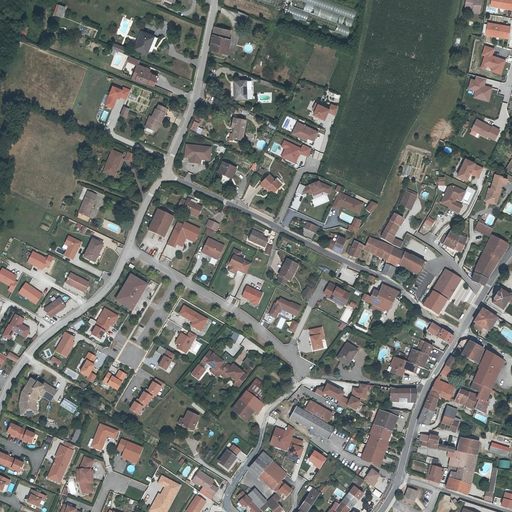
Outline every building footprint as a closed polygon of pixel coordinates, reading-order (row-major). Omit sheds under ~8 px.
[(467,0),(466,7),(474,9),(481,10),(482,0),(467,0)] [(511,10),(511,0),(490,0),(489,6),(511,10)] [(56,15),(62,17),(66,6),(60,4),(56,15)] [(487,15),(500,16),(501,9),(489,8),(487,15)] [(484,35),(508,39),(510,26),(487,21),(484,35)] [(209,49),(224,54),(226,44),(230,45),(231,41),(229,40),(231,32),(215,26),(212,40),(210,47),(209,49)] [(135,49),(147,53),(154,36),(142,31),(135,49)] [(480,68),(502,74),(506,59),(492,55),(494,47),(484,45),(481,55),(483,55),(480,68)] [(271,55),(268,63),(276,65),(278,58),(271,55)] [(144,81),(150,83),(155,85),(159,76),(154,74),(150,72),(147,71),(148,68),(139,65),(137,70),(141,72),(138,80),(144,82),(144,81)] [(474,91),(472,98),(489,102),(492,87),(484,85),(486,78),(475,75),(474,79),(470,78),(467,89),(474,91)] [(250,80),(235,81),(236,90),(233,90),(234,100),(246,99),(246,89),(251,89),(250,80)] [(122,87),(121,89),(110,86),(104,106),(113,110),(117,97),(126,100),(130,89),(122,87)] [(330,103),(328,108),(315,102),(310,114),(324,120),(327,113),(335,116),(339,107),(330,103)] [(145,131),(153,135),(158,124),(161,125),(164,117),(166,118),(168,113),(159,109),(157,112),(156,111),(152,121),(149,120),(145,131)] [(105,121),(108,112),(103,110),(100,120),(105,121)] [(122,112),(119,120),(124,122),(127,114),(122,112)] [(476,118),(469,133),(478,138),(480,135),(494,141),(500,129),(476,118)] [(231,128),(232,128),(235,129),(235,131),(233,131),(232,140),(241,142),(244,121),(232,119),(231,128)] [(296,121),(291,134),(313,144),(318,131),(296,121)] [(308,157),(311,148),(301,145),(300,147),(283,140),(280,147),(284,148),(280,158),(295,164),(299,154),(308,157)] [(188,163),(200,164),(201,160),(210,161),(211,146),(185,144),(183,158),(188,159),(188,163)] [(223,154),(226,148),(217,145),(215,150),(223,154)] [(117,172),(119,168),(124,157),(125,155),(114,151),(106,168),(112,171),(111,174),(110,175),(116,178),(118,177),(120,173),(117,172)] [(128,159),(134,163),(137,157),(130,154),(128,159)] [(479,175),(483,168),(475,164),(475,163),(466,159),(457,176),(467,180),(471,173),(471,172),(479,175)] [(219,175),(226,178),(226,176),(234,180),(238,171),(224,164),(219,175)] [(406,165),(403,176),(408,178),(411,166),(406,165)] [(503,182),(506,183),(507,179),(502,177),(502,176),(495,174),(493,179),(503,182)] [(266,189),(269,191),(271,190),(274,193),(283,184),(277,178),(274,181),(269,176),(260,184),(266,189)] [(493,179),(491,189),(489,188),(486,197),(489,197),(490,199),(489,202),(496,204),(498,196),(497,194),(498,191),(499,191),(500,190),(501,190),(503,182),(493,179)] [(299,184),(296,192),(302,194),(303,191),(307,190),(308,194),(312,193),(321,189),(329,193),(331,187),(318,182),(305,187),(299,184)] [(452,186),(448,188),(441,204),(450,208),(449,209),(459,213),(462,206),(453,201),(455,198),(461,201),(463,197),(458,195),(457,192),(459,189),(452,186)] [(417,194),(406,189),(405,191),(416,197),(417,194)] [(411,210),(416,197),(405,191),(400,205),(411,210)] [(79,213),(87,217),(91,209),(93,210),(96,202),(95,201),(97,196),(89,192),(79,213)] [(339,192),(332,207),(338,210),(341,205),(359,213),(363,204),(339,192)] [(189,197),(183,210),(197,217),(202,206),(197,204),(190,201),(191,199),(192,198),(189,197)] [(370,201),(365,210),(371,214),(377,204),(370,201)] [(162,236),(172,215),(160,210),(156,218),(154,217),(153,221),(154,222),(150,230),(162,236)] [(400,227),(404,220),(401,218),(394,214),(385,230),(381,238),(392,245),(401,248),(403,243),(394,239),(394,237),(391,236),(397,225),(400,227)] [(162,236),(164,237),(174,216),(172,215),(162,236)] [(210,219),(207,226),(216,230),(220,223),(210,219)] [(167,243),(174,246),(175,243),(182,246),(186,238),(187,235),(196,238),(200,229),(185,222),(181,232),(174,228),(167,243)] [(304,228),(311,231),(314,225),(307,222),(304,228)] [(479,223),(475,230),(490,237),(493,230),(491,229),(484,226),(479,223)] [(394,237),(400,227),(397,225),(391,236),(394,237)] [(249,239),(266,247),(269,240),(264,238),(265,236),(253,231),(249,239)] [(451,231),(448,235),(444,244),(455,249),(461,236),(451,231)] [(333,234),(330,241),(332,242),(336,244),(339,238),(339,237),(333,234)] [(66,245),(63,256),(73,260),(80,241),(67,236),(64,244),(66,245)] [(467,239),(461,236),(455,249),(458,250),(461,252),(467,239)] [(484,252),(496,258),(501,248),(506,250),(509,244),(492,236),(484,252)] [(225,245),(208,238),(202,252),(218,260),(225,245)] [(346,241),(339,238),(336,244),(332,242),(330,241),(327,248),(333,251),(340,254),(346,241)] [(376,252),(375,255),(387,260),(393,248),(378,242),(370,238),(365,247),(376,252)] [(85,258),(91,261),(94,257),(97,259),(101,251),(104,246),(94,240),(85,258)] [(358,255),(361,248),(362,245),(359,244),(355,241),(354,244),(352,247),(349,246),(346,253),(349,254),(349,256),(357,259),(358,255)] [(361,248),(375,255),(376,252),(365,247),(362,245),(361,248)] [(393,248),(387,260),(386,262),(387,262),(395,266),(397,262),(419,273),(425,262),(412,255),(411,256),(393,248)] [(501,248),(496,258),(500,259),(502,256),(506,250),(501,248)] [(246,274),(251,264),(239,257),(241,252),(234,249),(228,262),(230,263),(230,265),(230,266),(228,270),(235,274),(237,270),(238,267),(240,269),(239,270),(246,274)] [(48,255),(46,258),(31,251),(26,263),(42,270),(44,266),(48,268),(53,257),(48,255)] [(103,252),(101,251),(97,259),(94,257),(91,261),(97,264),(103,252)] [(485,286),(492,273),(490,272),(496,258),(484,252),(477,266),(472,281),(485,286)] [(490,272),(492,273),(500,259),(496,258),(490,272)] [(283,267),(293,272),(296,265),(287,260),(283,267)] [(395,269),(386,264),(382,274),(391,277),(395,269)] [(12,293),(18,282),(15,280),(17,276),(1,267),(0,269),(0,281),(9,286),(7,290),(12,293)] [(279,276),(281,276),(287,280),(288,280),(293,272),(283,267),(279,276)] [(460,283),(463,279),(444,268),(431,291),(448,301),(458,282),(460,283)] [(83,292),(88,283),(70,273),(65,283),(83,292)] [(285,285),(287,280),(281,276),(278,281),(285,285)] [(457,306),(461,300),(470,305),(477,293),(465,285),(466,282),(462,280),(449,301),(457,306)] [(24,282),(18,293),(21,295),(20,296),(37,306),(44,294),(24,282)] [(330,283),(324,293),(328,296),(331,297),(332,301),(336,302),(339,301),(344,305),(350,294),(330,283)] [(257,303),(263,293),(247,285),(242,295),(252,301),(257,303)] [(388,312),(394,299),(393,298),(396,291),(382,285),(379,293),(374,290),(371,297),(366,295),(364,293),(362,300),(368,303),(368,302),(378,306),(383,309),(388,312)] [(309,299),(314,290),(307,287),(306,290),(302,295),(309,299)] [(497,293),(492,301),(490,304),(501,311),(506,303),(507,301),(511,303),(511,294),(504,290),(502,292),(499,290),(497,293)] [(59,298),(44,309),(50,318),(65,307),(59,298)] [(274,305),(269,315),(275,318),(278,312),(280,312),(282,307),(284,307),(288,309),(287,311),(296,316),(300,307),(291,302),(291,303),(280,298),(279,301),(277,301),(276,304),(275,306),(274,305)] [(348,305),(353,309),(356,304),(351,301),(348,305)] [(200,332),(208,319),(183,305),(177,315),(191,323),(190,326),(200,332)] [(103,308),(90,335),(103,341),(116,314),(103,308)] [(474,322),(476,323),(482,327),(483,328),(485,325),(491,329),(492,327),(496,330),(502,320),(498,317),(497,318),(483,308),(474,322)] [(24,320),(15,315),(9,326),(11,327),(12,330),(11,331),(25,338),(29,331),(28,329),(23,326),(22,327),(20,325),(24,320)] [(281,329),(286,319),(280,317),(276,327),(281,329)] [(288,331),(294,333),(297,322),(291,320),(288,331)] [(429,330),(438,336),(442,329),(432,323),(429,330)] [(317,329),(310,330),(311,337),(310,337),(313,350),(323,348),(321,339),(320,335),(323,335),(322,330),(317,331),(317,329)] [(454,337),(442,329),(438,336),(450,344),(454,337)] [(186,335),(180,332),(172,345),(186,353),(196,336),(188,331),(186,335)] [(64,332),(54,351),(66,358),(76,338),(64,332)] [(461,354),(474,362),(482,347),(467,339),(461,341),(458,345),(464,349),(461,354)] [(349,357),(352,358),(357,350),(347,343),(337,359),(345,364),(349,357)] [(412,350),(409,360),(422,366),(426,355),(429,356),(433,346),(426,343),(422,353),(412,350)] [(166,371),(174,354),(159,346),(156,352),(162,355),(156,366),(166,371)] [(485,349),(482,347),(474,362),(475,363),(478,364),(485,349)] [(49,348),(44,350),(46,358),(52,355),(49,348)] [(495,368),(499,358),(487,350),(479,369),(492,375),(496,368),(495,368)] [(210,351),(202,362),(206,365),(212,370),(215,372),(213,375),(217,378),(219,376),(220,375),(224,378),(226,376),(229,378),(235,383),(239,386),(247,375),(233,364),(230,367),(210,351)] [(6,357),(16,362),(19,358),(9,352),(6,357)] [(88,352),(78,373),(87,377),(97,357),(88,352)] [(50,361),(59,365),(61,360),(52,356),(50,361)] [(398,357),(395,356),(394,357),(392,363),(394,364),(402,368),(400,374),(402,375),(407,365),(406,364),(407,362),(406,361),(397,358),(398,357)] [(450,367),(451,368),(456,359),(451,356),(446,365),(450,367)] [(242,364),(251,368),(254,361),(245,357),(242,364)] [(503,360),(499,358),(495,368),(496,368),(492,375),(496,377),(503,360)] [(394,364),(393,368),(391,373),(402,377),(405,369),(415,373),(418,366),(412,364),(411,366),(407,365),(402,375),(400,374),(402,368),(394,364)] [(443,369),(441,373),(448,375),(449,372),(451,368),(450,367),(448,371),(443,369)] [(486,388),(492,375),(479,369),(474,382),(486,388)] [(115,376),(107,372),(101,383),(118,391),(126,374),(118,370),(115,376)] [(496,377),(492,375),(486,388),(489,389),(490,389),(496,377)] [(35,413),(36,413),(34,400),(39,392),(38,391),(33,400),(34,407),(23,409),(22,402),(24,393),(26,390),(29,385),(33,387),(36,382),(30,378),(22,392),(19,402),(21,415),(35,413)] [(130,412),(138,415),(141,407),(148,410),(161,381),(153,378),(148,389),(142,386),(130,412)] [(437,378),(435,382),(447,387),(448,384),(437,378)] [(256,379),(246,391),(261,402),(264,404),(264,405),(266,402),(263,399),(269,391),(265,388),(266,386),(256,379)] [(22,402),(23,409),(34,407),(33,400),(38,391),(39,392),(49,398),(54,391),(42,384),(42,385),(36,382),(33,387),(29,385),(26,390),(24,393),(22,402)] [(454,386),(448,384),(447,387),(435,382),(429,395),(437,399),(439,394),(450,399),(454,386)] [(486,388),(474,382),(470,389),(478,393),(477,395),(477,396),(474,409),(480,411),(482,407),(484,401),(486,395),(483,394),(486,388)] [(323,387),(317,389),(314,393),(321,396),(323,393),(339,401),(337,405),(345,409),(347,406),(355,410),(359,402),(358,401),(351,397),(349,401),(341,397),(343,393),(327,384),(325,388),(323,387)] [(353,389),(351,397),(358,401),(359,398),(365,399),(367,385),(360,384),(359,389),(353,389)] [(390,401),(396,401),(396,398),(408,398),(408,402),(409,402),(409,389),(395,389),(382,387),(382,389),(391,391),(390,401)] [(465,405),(468,396),(466,396),(467,392),(460,389),(455,401),(465,405)] [(246,391),(232,409),(246,420),(251,415),(248,413),(252,407),(255,409),(256,409),(261,402),(246,391)] [(474,409),(477,396),(477,395),(469,392),(468,396),(465,405),(474,409)] [(435,406),(437,399),(429,395),(424,408),(434,413),(435,406)] [(332,413),(307,399),(302,408),(326,422),(332,413)] [(261,402),(256,409),(259,412),(264,404),(261,402)] [(313,434),(316,436),(318,434),(328,439),(334,428),(295,406),(289,417),(315,432),(313,434)] [(444,417),(459,423),(460,420),(454,417),(457,410),(452,408),(448,406),(446,410),(444,417)] [(434,413),(424,408),(418,422),(428,424),(434,413)] [(392,419),(395,420),(396,417),(397,417),(400,411),(389,409),(387,413),(380,411),(374,425),(375,426),(388,431),(392,419)] [(185,419),(183,425),(194,430),(201,416),(189,411),(185,419)] [(450,426),(457,428),(459,423),(444,417),(443,423),(450,426)] [(392,432),(396,420),(395,420),(392,419),(388,431),(391,432),(392,432)] [(10,423),(6,433),(11,434),(14,436),(18,438),(22,429),(10,423)] [(99,425),(93,441),(95,442),(93,449),(101,452),(103,445),(102,444),(104,441),(105,441),(106,437),(114,440),(117,432),(99,425)] [(387,442),(391,432),(388,431),(375,426),(371,435),(384,441),(386,441),(387,442)] [(77,443),(81,430),(75,428),(71,441),(77,443)] [(292,441),(295,443),(298,439),(300,434),(295,430),(293,437),(293,438),(292,441)] [(310,442),(300,434),(298,439),(295,443),(304,450),(310,442)] [(430,436),(421,434),(420,440),(422,441),(425,441),(428,442),(430,436)] [(379,452),(384,441),(371,435),(367,445),(379,451),(379,452)] [(428,442),(435,443),(438,444),(439,438),(440,437),(432,435),(430,435),(430,436),(428,442)] [(474,448),(478,448),(479,441),(461,438),(457,451),(467,453),(473,455),(474,448)] [(135,458),(137,457),(138,455),(139,455),(142,447),(120,439),(117,447),(124,450),(123,453),(127,455),(126,457),(132,459),(133,457),(135,458)] [(61,484),(75,445),(64,441),(62,446),(59,444),(46,479),(61,484)] [(388,443),(387,442),(386,441),(384,441),(379,452),(384,454),(388,443)] [(456,448),(446,446),(439,444),(438,444),(435,443),(434,448),(438,449),(444,450),(449,451),(454,453),(453,457),(455,458),(454,464),(459,465),(463,467),(467,453),(457,451),(455,451),(456,448)] [(232,444),(228,449),(236,456),(240,450),(232,444)] [(374,463),(379,451),(367,445),(365,450),(361,459),(378,466),(374,463)] [(508,452),(489,446),(488,451),(507,457),(508,452)] [(312,450),(306,461),(320,469),(326,457),(312,450)] [(379,452),(379,451),(374,463),(378,466),(384,454),(379,452)] [(4,454),(0,452),(0,463),(19,472),(23,463),(19,461),(15,459),(7,456),(4,454)] [(236,458),(227,452),(218,463),(228,470),(236,458)] [(127,455),(123,453),(122,457),(136,462),(139,455),(138,455),(137,457),(135,458),(133,457),(132,459),(126,457),(127,455)] [(250,470),(260,478),(262,475),(274,462),(265,453),(251,469),(250,470)] [(469,468),(474,470),(477,456),(473,455),(467,453),(463,467),(459,465),(457,471),(452,472),(446,488),(467,495),(471,485),(465,483),(469,468)] [(427,456),(425,462),(437,465),(438,460),(427,456)] [(94,462),(84,459),(80,470),(80,472),(80,485),(80,486),(84,497),(93,494),(90,484),(90,472),(94,462)] [(291,462),(285,459),(282,466),(288,469),(291,462)] [(262,475),(260,478),(262,480),(264,477),(275,487),(276,487),(286,474),(280,468),(274,462),(262,475)] [(450,471),(452,472),(457,471),(459,465),(454,464),(451,463),(450,463),(449,468),(448,470),(450,471)] [(441,478),(443,471),(441,471),(442,468),(432,465),(430,475),(429,474),(428,478),(429,479),(433,480),(439,482),(440,477),(441,478)] [(471,485),(474,470),(469,468),(465,483),(471,485)] [(373,487),(375,483),(374,482),(376,480),(379,475),(371,469),(364,481),(365,482),(371,486),(373,487)] [(199,471),(197,474),(211,483),(213,480),(199,471)] [(211,483),(197,474),(194,480),(200,484),(208,490),(207,491),(214,496),(219,489),(213,485),(215,482),(213,480),(211,483)] [(290,491),(297,484),(291,478),(286,474),(276,487),(281,491),(282,490),(284,490),(285,488),(290,491)] [(9,480),(0,476),(0,489),(2,490),(5,483),(8,485),(9,480)] [(293,476),(291,478),(297,484),(299,481),(293,476)] [(357,477),(357,476),(352,483),(355,485),(359,488),(364,481),(360,478),(358,477),(357,477)] [(169,480),(163,477),(159,484),(166,488),(167,488),(168,487),(167,483),(169,480)] [(275,487),(264,477),(262,480),(273,490),(275,487)] [(159,511),(162,511),(164,509),(168,511),(181,487),(169,480),(167,483),(168,487),(167,488),(166,488),(162,496),(158,503),(156,501),(152,508),(159,511)] [(494,486),(490,486),(489,492),(486,491),(485,501),(492,502),(493,492),(494,486)] [(354,487),(346,496),(355,504),(364,494),(354,487)] [(416,491),(408,488),(405,497),(414,500),(416,491)] [(46,496),(31,489),(30,494),(31,494),(28,502),(38,506),(41,499),(44,500),(46,496)] [(320,494),(314,489),(309,497),(308,496),(306,500),(312,504),(320,494)] [(266,504),(254,492),(249,497),(250,498),(260,509),(266,504)] [(271,508),(269,510),(271,511),(280,511),(282,510),(274,503),(281,498),(278,494),(268,503),(271,508)] [(184,511),(199,511),(206,502),(195,495),(184,511)] [(287,495),(282,498),(289,507),(293,503),(287,495)] [(351,508),(355,504),(346,496),(342,501),(349,507),(351,508)] [(284,511),(288,511),(291,509),(289,507),(281,498),(274,503),(282,510),(284,511)] [(305,507),(302,511),(303,511),(306,511),(312,504),(306,500),(302,505),(305,507)] [(345,511),(349,507),(342,501),(339,505),(334,511),(354,511),(353,511),(345,511)] [(334,511),(339,505),(338,505),(335,503),(328,511),(334,511)]
